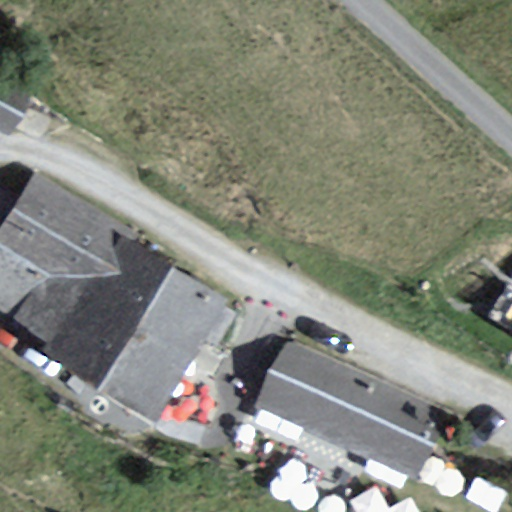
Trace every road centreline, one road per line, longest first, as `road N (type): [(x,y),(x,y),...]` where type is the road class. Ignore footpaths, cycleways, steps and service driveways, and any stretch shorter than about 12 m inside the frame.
road 1 (track): [(511,404),(449,378),(40,152),(0,146)]
road 2 (unclassified): [(356,0),(511,135)]
